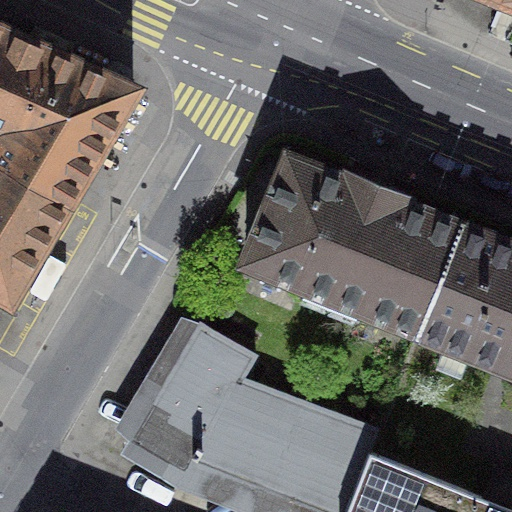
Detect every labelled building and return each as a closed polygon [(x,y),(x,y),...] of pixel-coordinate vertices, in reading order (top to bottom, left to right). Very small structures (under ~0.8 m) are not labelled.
[(11,26),(0,21),(0,126),(7,130),(48,43),(11,26)] [(0,158),(66,196),(134,82),(91,63),(48,43),(7,130),(18,135),(4,158),(0,155),(0,158)] [(288,152),(246,257),(416,326),(416,327),(418,328),(461,220),(459,219),(459,220),(405,199),(406,194),(377,183),(348,171),(347,175),(288,152)] [(38,243),(66,196),(0,158),(0,285),(10,291),(38,243)] [(511,365),(511,239),(461,220),(418,328),(511,365)] [(130,440),(184,472),(192,459),(269,489),(328,511),(345,511),(370,450),(379,427),(242,375),(255,353),(201,319),(130,440)] [(511,511),(511,508),(370,450),(345,511),(511,511)]
